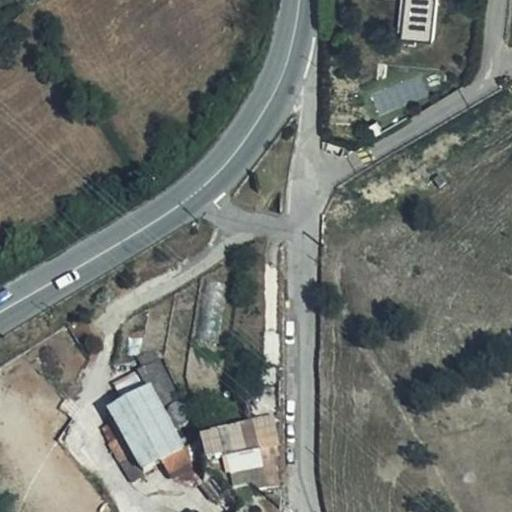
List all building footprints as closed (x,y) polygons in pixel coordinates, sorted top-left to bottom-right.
[(408,0),(406,32),(436,36),(439,0),(408,0)] [(333,112),(328,122),(344,129),(348,120),(333,112)] [(206,283),(206,304),(222,304),(222,282),(206,283)] [(129,377),(112,388),(124,412),(110,422),(133,461),(170,436),(185,427),(160,383),(178,371),(158,337),(120,361),(129,377)] [(189,380),(185,377),(177,376),(171,381),(169,389),(173,394),(176,397),(183,398),(188,394),(191,387),(189,380)] [(124,412),(112,388),(96,398),(110,422),(124,412)] [(253,425),(250,400),(219,405),(222,432),(253,425)] [(198,419),(185,427),(170,436),(177,455),(208,464),(213,460),(198,419)] [(219,511),(202,490),(196,489),(169,511),(219,511)]
